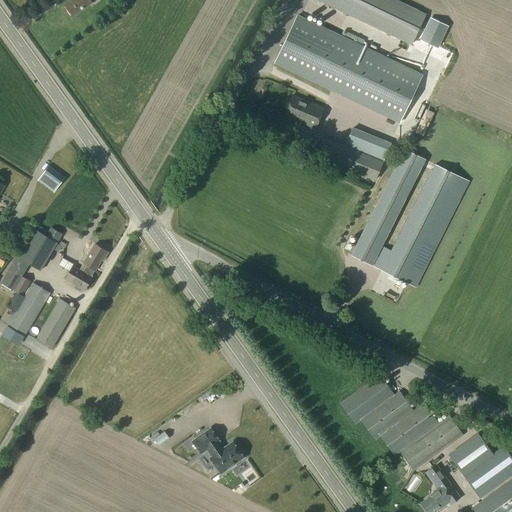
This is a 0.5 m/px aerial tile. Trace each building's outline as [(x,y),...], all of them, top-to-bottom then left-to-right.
[(73,0),(65,6),(73,18),(92,4),(89,0),(73,0)] [(425,15),(393,0),(317,0),(410,45),(425,15)] [(390,118),(399,122),(422,76),(297,16),(274,63),(390,118)] [(54,32),(63,45),(74,38),(64,25),(54,32)] [(287,111),(285,117),(315,129),(323,109),(293,97),(291,103),(289,102),(287,102),(284,107),(285,110),(287,111)] [(323,137),(315,154),(375,180),(382,162),(364,154),(372,136),(353,128),(345,146),(323,137)] [(352,253),(351,255),(416,288),(469,182),(434,165),(391,251),(382,247),(425,161),(404,150),(355,246),(352,244),(348,251),(352,253)] [(49,166),(38,182),(54,194),(66,178),(49,166)] [(17,256),(1,284),(13,291),(27,266),(41,273),(63,236),(50,228),(45,237),(34,230),(19,257),(17,256)] [(73,268),(66,280),(75,285),(73,288),(80,293),(82,289),(85,291),(93,277),(92,276),(95,271),(95,272),(103,259),(105,260),(108,253),(94,245),(83,264),(80,270),(79,271),(73,268)] [(0,251),(0,267),(2,269),(8,257),(0,251)] [(21,278),(13,291),(22,297),(30,283),(21,278)] [(33,284),(7,328),(24,338),(50,295),(33,284)] [(15,294),(7,307),(15,312),(24,298),(15,294)] [(60,301),(38,339),(53,348),(76,310),(60,301)] [(433,457),(464,434),(449,414),(437,423),(422,402),(412,409),(398,391),(394,393),(380,375),(340,404),(353,423),(358,419),(373,440),(378,436),(392,455),(399,451),(414,471),(422,464),(433,457)] [(243,458),(232,442),(219,452),(215,444),(219,441),(210,428),(192,441),(201,453),(206,449),(211,457),(210,458),(221,473),(228,469),(230,469),(235,465),(236,463),(243,458)] [(159,446),(168,438),(163,432),(153,440),(159,446)] [(480,434),(451,455),(466,476),(495,455),(480,434)] [(173,446),(168,459),(178,462),(183,450),(173,446)] [(495,455),(466,476),(468,478),(466,480),(478,497),(511,472),(511,453),(509,449),(497,457),(495,455)] [(438,464),(427,472),(435,483),(437,482),(442,490),(437,493),(436,494),(435,493),(421,503),(423,505),(422,506),(425,511),(426,510),(427,511),(433,511),(436,510),(437,511),(444,506),(443,504),(445,503),(444,503),(449,499),(452,503),(461,497),(438,464)] [(511,511),(511,479),(509,481),(466,511),(511,511)]
